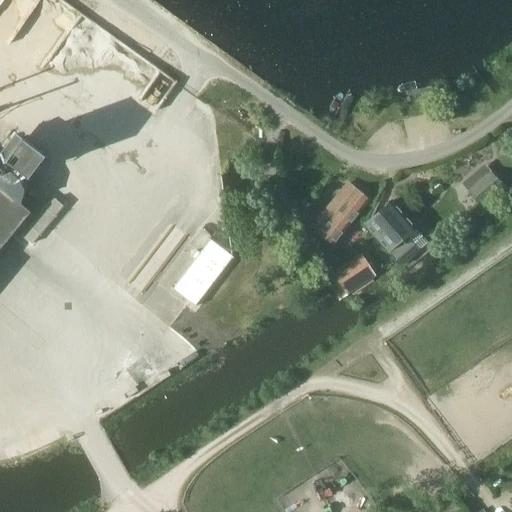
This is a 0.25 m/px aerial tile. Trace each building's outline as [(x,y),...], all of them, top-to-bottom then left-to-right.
[(0,157),(25,176),(41,154),(13,133),(0,150),(0,157)] [(479,203),(500,185),(490,173),(469,191),(479,203)] [(331,244),(367,201),(353,189),(352,190),(345,184),(310,227),(331,244)] [(0,246),(28,212),(0,188),(0,246)] [(363,226),(400,266),(426,242),(389,202),(374,215),(375,216),(363,226)] [(194,306),(232,257),(209,239),(171,289),(194,306)] [(331,274),(338,284),(345,294),(373,275),(359,255),(331,274)]
